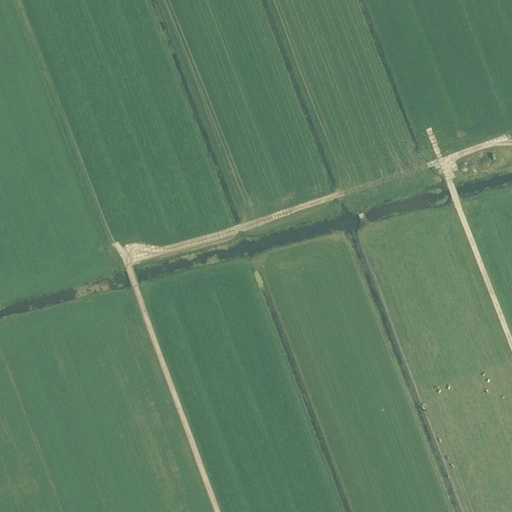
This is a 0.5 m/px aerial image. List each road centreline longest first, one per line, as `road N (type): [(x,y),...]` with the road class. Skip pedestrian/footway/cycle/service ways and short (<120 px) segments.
road 1 (track): [(511,135),(229,232),(118,244),(218,511)]
road 2 (track): [(441,164),(511,344)]
